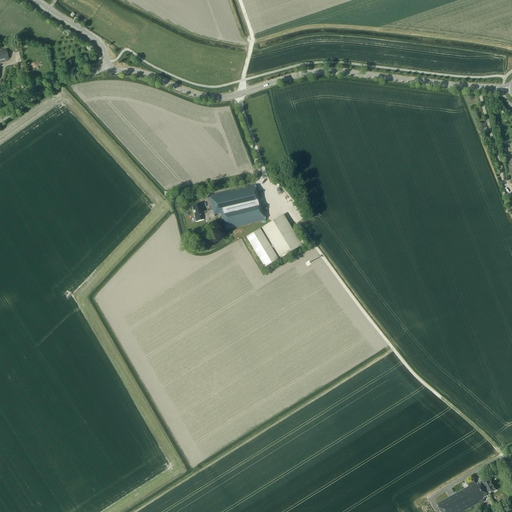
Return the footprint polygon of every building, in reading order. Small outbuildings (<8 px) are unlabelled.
[(0,61),(8,59),(6,49),(0,50),(0,61)] [(225,230),(265,220),(255,185),(209,196),(212,211),(203,214),(200,204),(192,206),(196,222),(204,220),(204,218),(220,213),(225,230)] [(261,228),(269,241),(268,242),(260,229),(246,237),(264,267),(278,259),(272,249),(273,248),(279,258),(301,245),(283,215),(261,228)] [(488,478),(482,482),(489,494),(495,490),(488,478)] [(489,494),(482,482),(482,481),(476,484),(475,483),(473,480),(467,483),(469,487),(437,504),(441,511),(462,511),(480,502),(480,503),(481,503),(483,502),(483,501),(484,501),(483,500),(484,500),(483,498),(489,495),(489,494)]
